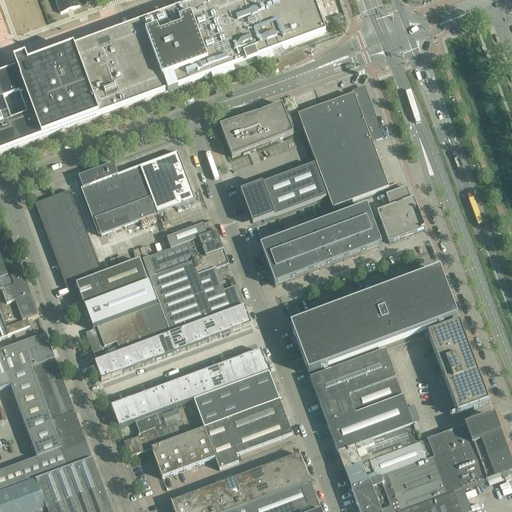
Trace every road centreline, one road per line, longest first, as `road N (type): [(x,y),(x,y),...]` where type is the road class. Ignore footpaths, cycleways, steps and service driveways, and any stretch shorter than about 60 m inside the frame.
road 1 (unclassified): [(338,511),(191,117)]
road 2 (unclassified): [(129,511),(6,188)]
road 3 (unclassified): [(416,122),(422,165),(511,412)]
road 4 (primary): [(511,306),(409,30)]
road 5 (primary): [(416,122),(511,372)]
road 6 (unclassified): [(191,117),(382,41)]
road 7 (unclassified): [(6,188),(191,117)]
